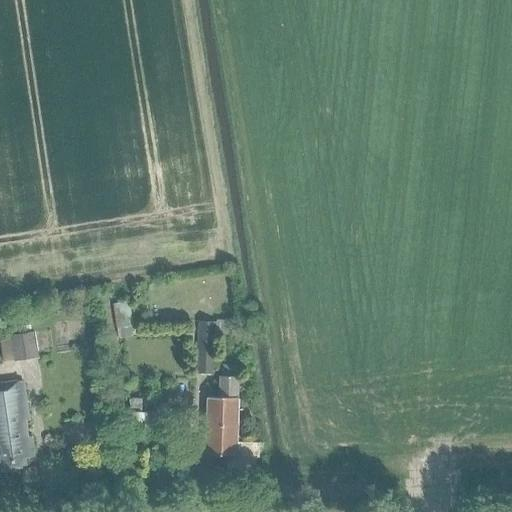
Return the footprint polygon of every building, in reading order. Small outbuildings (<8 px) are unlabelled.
[(210,285),(162,293),(166,317),(214,309),(210,285)] [(113,304),(117,327),(132,325),(128,302),(113,304)] [(215,335),(216,322),(198,322),(196,373),(214,374),(215,335)] [(216,322),(215,335),(236,336),(236,323),(216,322)] [(39,358),(35,331),(0,336),(0,337),(5,364),(39,358)] [(237,377),(237,365),(222,365),(222,376),(220,376),(220,397),(208,397),(206,455),(221,456),(220,479),(252,480),(253,457),(259,457),(259,443),(237,443),(239,398),(238,398),(238,377),(237,377)] [(33,457),(22,381),(0,384),(0,447),(3,469),(25,466),(24,459),(33,457)] [(175,413),(147,412),(147,414),(141,414),(141,399),(130,399),(130,414),(126,414),(126,428),(140,428),(140,423),(147,424),(146,432),(155,432),(155,423),(175,423),(175,413)] [(152,412),(172,412),(172,404),(152,404),(152,412)]
